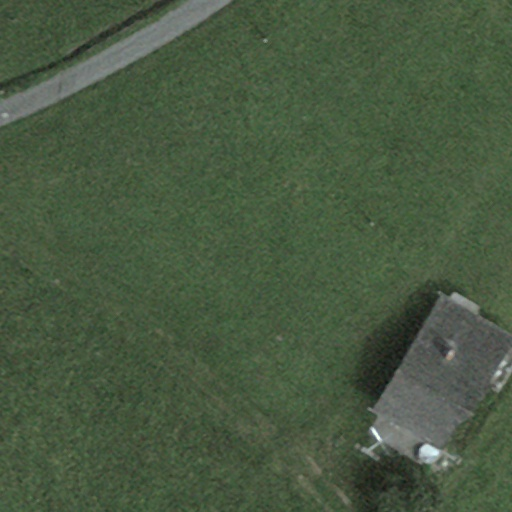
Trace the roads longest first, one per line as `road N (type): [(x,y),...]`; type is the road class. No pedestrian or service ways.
road 1 (track): [(337,511),(250,428),(0,243)]
road 2 (track): [(0,117),(60,91),(213,0)]
